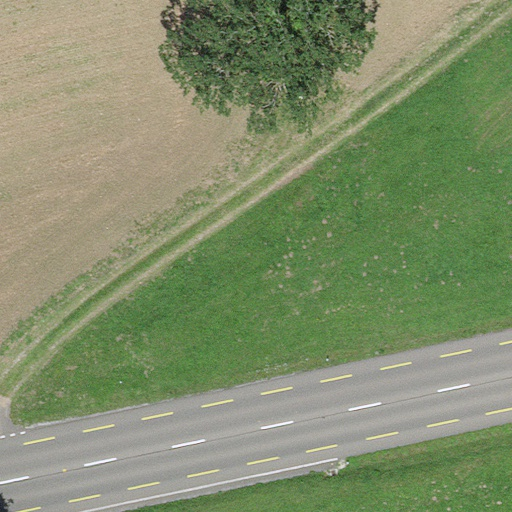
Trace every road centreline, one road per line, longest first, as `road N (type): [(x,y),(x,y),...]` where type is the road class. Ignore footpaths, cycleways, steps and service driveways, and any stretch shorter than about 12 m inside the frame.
road 1 (track): [(0,392),(96,302),(309,155),(495,0)]
road 2 (primary): [(0,484),(511,372)]
